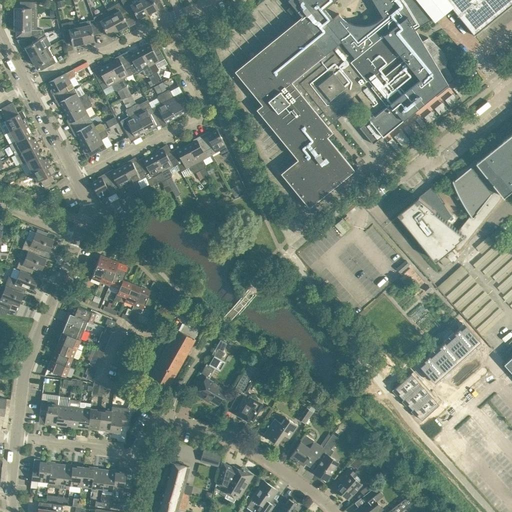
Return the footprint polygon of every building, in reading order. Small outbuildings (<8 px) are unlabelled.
[(140,0),(137,0),(135,1),(134,0),(121,0),(123,4),(130,17),(136,14),(138,19),(148,14),(140,0)] [(140,0),(148,14),(158,9),(155,4),(160,1),(160,0),(140,0)] [(334,0),(287,0),(292,5),(287,9),(296,20),(234,71),(262,104),(256,109),(297,159),(280,173),(309,207),(354,170),(327,136),(332,132),(318,114),(322,110),(328,117),(358,92),(361,97),(360,98),(374,115),(359,128),(372,144),(434,93),(436,95),(448,85),(448,84),(447,83),(452,78),(445,65),(446,65),(446,62),(446,59),(445,56),(444,53),(442,50),(440,48),(428,37),(422,41),(415,29),(420,25),(433,17),(419,0),(372,0),(382,16),(379,19),(376,21),(373,23),(369,24),(366,25),(362,25),(358,25),(355,24),(351,23),(348,22),(344,20),(342,17),(339,15),(339,14),(333,19),(324,8),(334,0)] [(511,0),(445,0),(457,14),(456,14),(457,15),(458,15),(473,34),(472,34),(473,35),(511,3),(511,0)] [(35,2),(30,2),(20,1),(20,8),(14,8),(14,19),(31,19),(31,9),(35,9),(35,2)] [(123,4),(121,5),(119,2),(106,9),(110,15),(118,30),(128,25),(125,20),(130,17),(123,4)] [(110,15),(105,18),(102,12),(93,17),(94,19),(99,33),(105,30),(108,35),(118,30),(110,15)] [(31,29),(31,19),(14,19),(14,30),(26,30),(26,37),(41,34),(40,34),(44,33),(44,31),(42,29),(31,29)] [(93,35),(99,33),(94,19),(79,23),(80,27),(83,43),(94,40),(93,35)] [(80,27),(74,28),(72,21),(61,24),(65,41),(71,40),(72,45),(83,43),(80,27)] [(48,47),(43,37),(41,34),(26,37),(30,44),(25,47),(30,56),(48,47)] [(156,63),(164,58),(159,48),(154,51),(150,44),(139,49),(158,81),(162,80),(157,71),(158,68),(156,63)] [(56,62),(51,53),(48,47),(30,56),(35,66),(40,63),(43,69),(56,62)] [(158,81),(139,49),(129,55),(133,62),(129,65),(134,74),(142,70),(145,75),(148,76),(150,80),(143,84),(145,89),(153,84),(158,81)] [(134,74),(129,65),(128,63),(123,66),(119,58),(108,63),(127,96),(129,95),(131,94),(128,89),(126,86),(127,85),(128,83),(124,77),(133,73),(134,75),(134,74)] [(127,96),(108,63),(98,69),(101,74),(96,77),(103,89),(111,84),(114,90),(117,90),(118,90),(123,99),(127,96)] [(75,76),(76,73),(73,68),(48,82),(54,92),(55,92),(57,96),(81,84),(81,83),(73,86),(69,79),(70,79),(70,78),(75,76)] [(167,90),(162,82),(159,84),(176,117),(186,112),(182,104),(187,101),(182,91),(173,96),(170,91),(167,90)] [(64,112),(89,99),(86,94),(84,93),(79,96),(75,88),(82,85),(81,84),(57,96),(60,101),(59,102),(64,112)] [(166,123),(176,117),(159,84),(154,87),(158,95),(157,97),(149,102),(150,105),(152,107),(151,108),(155,115),(157,118),(162,115),(166,123)] [(132,105),(130,102),(127,96),(123,99),(127,108),(126,111),(129,116),(120,121),(125,131),(130,128),(134,136),(145,130),(132,105)] [(91,106),(92,103),(89,99),(64,112),(70,122),(71,122),(74,126),(97,114),(97,112),(95,113),(91,106)] [(10,131),(26,122),(24,118),(26,118),(22,110),(18,112),(13,102),(1,109),(6,119),(4,120),(10,131)] [(152,107),(150,105),(142,109),(139,104),(136,103),(132,105),(145,130),(155,125),(151,117),(155,115),(151,108),(152,107)] [(95,126),(90,118),(98,114),(97,114),(74,126),(76,131),(75,132),(81,142),(109,127),(117,122),(116,119),(108,124),(107,122),(103,124),(100,123),(95,126)] [(15,141),(29,133),(26,128),(29,126),(26,122),(10,131),(15,141)] [(108,133),(107,131),(110,129),(109,127),(81,142),(86,152),(87,152),(90,157),(106,148),(102,139),(107,136),(108,133)] [(230,154),(217,129),(206,135),(207,136),(202,138),(211,155),(212,154),(220,150),(222,155),(226,156),(230,154)] [(15,154),(37,142),(35,138),(32,139),(29,133),(15,141),(9,144),(15,154)] [(511,134),(454,181),(454,180),(453,180),(461,198),(471,214),(459,230),(448,221),(452,216),(445,204),(437,209),(420,196),(414,201),(399,213),(436,260),(439,258),(448,252),(453,258),(454,260),(459,253),(458,251),(504,194),(506,197),(506,196),(511,190),(511,134)] [(197,140),(187,145),(201,170),(205,167),(206,164),(203,159),(210,156),(211,155),(202,138),(198,141),(197,140)] [(20,164),(26,161),(40,154),(37,148),(39,146),(37,142),(15,154),(20,164)] [(201,170),(187,145),(177,151),(177,152),(173,154),(172,154),(177,164),(178,164),(182,171),(190,166),(192,171),(196,172),(201,170)] [(177,164),(172,154),(167,156),(163,149),(153,154),(166,179),(167,180),(169,184),(172,189),(175,187),(170,177),(171,176),(172,173),(170,168),(177,164)] [(31,171),(48,162),(46,158),(43,159),(40,154),(26,161),(31,171)] [(145,164),(140,166),(146,176),(150,184),(159,180),(163,181),(164,180),(166,179),(153,154),(143,160),(145,164)] [(146,176),(140,166),(135,169),(131,161),(121,167),(136,195),(140,202),(144,200),(138,189),(139,188),(140,186),(137,181),(146,176)] [(48,162),(31,171),(37,181),(40,180),(43,186),(54,180),(51,174),(55,172),(51,165),(50,166),(48,162)] [(114,178),(110,180),(119,197),(127,192),(130,193),(132,192),(134,196),(136,195),(121,167),(111,172),(114,178)] [(209,174),(205,167),(201,170),(204,177),(209,174)] [(201,170),(196,172),(200,179),(204,177),(201,170)] [(102,177),(91,183),(110,217),(119,218),(112,206),(110,205),(110,204),(111,202),(119,197),(110,180),(109,181),(110,183),(106,185),(102,177)] [(235,198),(239,196),(236,189),(233,188),(230,189),(235,198)] [(346,220),(337,222),(340,234),(349,232),(346,220)] [(54,239),(35,232),(31,241),(26,239),(22,249),(28,251),(39,255),(36,254),(38,249),(41,250),(42,249),(49,252),(54,239)] [(511,248),(489,233),(481,245),(471,250),(466,257),(483,268),(484,271),(495,278),(504,297),(511,302),(511,248)] [(46,258),(39,255),(28,251),(24,260),(21,258),(17,268),(31,274),(29,273),(30,268),(33,269),(34,268),(41,270),(46,258)] [(439,258),(444,265),(453,258),(448,252),(439,258)] [(101,281),(110,259),(100,255),(91,277),(101,281)] [(110,285),(119,262),(110,259),(101,281),(110,285)] [(128,266),(119,262),(110,285),(118,288),(119,289),(123,279),(128,266)] [(469,272),(462,265),(438,286),(445,294),(469,272)] [(31,274),(17,268),(12,267),(5,285),(6,286),(24,293),(21,291),(23,287),(26,288),(26,286),(33,289),(38,277),(31,274)] [(132,283),(131,283),(123,279),(119,289),(118,288),(117,293),(115,298),(119,300),(122,295),(126,297),(132,283)] [(133,305),(141,287),(132,283),(126,297),(124,301),(133,305)] [(19,305),(24,293),(6,286),(2,295),(0,294),(0,306),(9,309),(6,308),(8,302),(11,304),(12,302),(19,305)] [(143,309),(146,300),(150,290),(141,287),(133,305),(143,309)] [(91,305),(94,296),(92,295),(90,300),(86,298),(84,302),(91,305)] [(97,313),(83,308),(73,304),(70,313),(88,321),(93,323),(97,313)] [(134,322),(135,318),(138,311),(132,309),(129,315),(127,320),(134,322)] [(84,330),(88,321),(70,313),(66,322),(84,330)] [(114,326),(116,321),(107,318),(105,323),(107,324),(106,328),(112,331),(114,326)] [(81,339),(84,330),(66,322),(62,332),(81,339)] [(424,361),(419,366),(434,381),(480,340),(465,324),(460,328),(459,327),(453,332),(455,334),(445,342),(444,341),(438,346),(439,347),(430,356),(429,355),(423,360),(424,361)] [(108,340),(112,331),(106,328),(104,332),(102,331),(102,332),(100,336),(108,340)] [(167,389),(181,364),(195,339),(176,328),(148,379),(167,389)] [(77,348),(81,339),(62,332),(59,341),(77,348)] [(105,349),(108,340),(100,336),(98,341),(100,342),(98,347),(105,349)] [(217,344),(201,372),(209,376),(224,352),(223,351),(226,343),(224,341),(220,339),(219,341),(217,344)] [(82,350),(77,348),(59,341),(55,350),(73,357),(79,359),(82,350)] [(101,358),(105,349),(98,347),(97,350),(94,349),(92,355),(101,358)] [(70,366),(73,357),(55,350),(51,359),(70,366)] [(97,368),(101,358),(92,355),(88,364),(97,368)] [(66,376),(70,366),(51,359),(47,368),(66,376)] [(233,398),(229,407),(239,413),(238,415),(244,419),(244,418),(247,417),(253,420),(258,411),(259,409),(258,408),(256,401),(257,400),(250,396),(252,394),(247,391),(254,379),(252,377),(254,377),(256,377),(257,376),(258,373),(259,372),(258,371),(258,369),(257,368),(258,368),(248,363),(234,389),(237,391),(233,398)] [(96,371),(97,368),(88,364),(85,373),(87,374),(94,376),(96,371)] [(434,399),(429,393),(428,394),(424,390),(425,388),(420,383),(419,384),(415,379),(416,378),(411,372),(395,387),(399,392),(398,393),(403,399),(404,398),(408,402),(407,403),(412,409),(413,408),(417,412),(416,414),(421,419),(438,405),(433,400),(434,399)] [(218,404),(226,390),(206,377),(196,394),(203,398),(204,396),(218,404)] [(66,424),(70,399),(69,399),(70,397),(59,395),(59,400),(56,423),(66,424)] [(48,399),(42,398),(40,414),(46,415),(45,422),(52,423),(51,424),(56,425),(56,423),(59,400),(48,399)] [(77,425),(80,402),(80,400),(70,399),(66,424),(77,425)] [(90,408),(91,403),(80,402),(77,425),(87,427),(88,427),(90,409),(90,408)] [(127,425),(128,413),(129,408),(112,406),(111,411),(111,412),(109,429),(110,429),(120,431),(121,424),(127,425)] [(306,407),(299,419),(305,423),(313,412),(309,409),(306,407)] [(101,411),(90,409),(88,427),(87,427),(87,429),(92,429),(92,428),(98,429),(101,411)] [(109,429),(111,412),(101,411),(98,429),(105,430),(105,431),(109,432),(110,429),(109,429)] [(289,438),(295,430),(298,425),(285,416),(281,422),(275,418),(270,424),(267,425),(268,428),(263,434),(277,444),(283,434),(289,438)] [(342,421),(337,428),(342,432),(347,425),(346,424),(342,421)] [(326,480),(332,472),(339,462),(330,455),(333,450),(331,448),(338,437),(332,433),(327,441),(317,455),(322,459),(313,471),(326,480)] [(320,445),(313,440),(305,434),(290,456),(303,464),(306,459),(312,463),(317,455),(327,441),(325,439),(320,445)] [(218,466),(222,454),(204,449),(200,461),(218,466)] [(352,460),(357,468),(367,461),(362,454),(352,460)] [(55,462),(51,461),(50,461),(50,464),(48,483),(48,486),(59,488),(61,464),(55,463),(55,462)] [(48,483),(50,464),(40,462),(39,469),(33,468),(31,487),(37,488),(38,481),(48,483)] [(182,493),(185,483),(189,467),(170,462),(163,487),(182,493)] [(73,464),(72,464),(68,464),(68,465),(61,464),(59,488),(69,489),(69,484),(70,484),(72,466),(73,464)] [(217,481),(216,483),(221,485),(219,488),(227,493),(229,490),(237,495),(236,498),(238,499),(240,496),(248,483),(253,474),(241,467),(240,469),(233,465),(226,476),(219,472),(217,481)] [(83,468),(72,466),(70,484),(70,485),(80,487),(83,468)] [(98,467),(94,467),(93,467),(93,469),(91,488),(93,488),(93,487),(102,488),(104,469),(98,468),(98,467)] [(356,470),(354,472),(349,467),(338,478),(343,483),(337,489),(348,499),(361,484),(365,479),(365,476),(359,470),(356,470)] [(91,488),(93,469),(83,468),(80,487),(91,488)] [(115,469),(111,469),(111,470),(104,469),(102,488),(113,489),(115,472),(115,469)] [(128,498),(129,492),(131,480),(125,479),(126,473),(115,472),(113,489),(113,490),(123,491),(122,498),(128,498)] [(269,511),(274,505),(269,502),(277,490),(264,481),(252,498),(253,498),(247,507),(253,511),(252,511),(269,511)] [(377,511),(371,504),(375,501),(384,495),(376,485),(370,490),(368,492),(363,495),(367,500),(354,510),(356,511),(377,511)] [(403,499),(409,495),(401,485),(396,489),(403,499)] [(366,486),(360,491),(363,495),(368,492),(370,490),(366,486)] [(190,495),(182,493),(163,487),(156,511),(177,511),(178,509),(185,511),(190,495)] [(408,506),(414,501),(409,495),(403,499),(408,506)] [(296,511),(300,506),(289,498),(281,509),(277,505),(271,511),(296,511)] [(53,503),(39,501),(38,510),(38,511),(61,511),(62,504),(53,503)]
